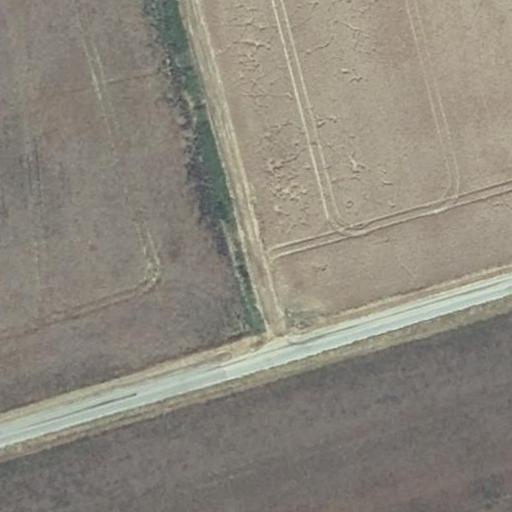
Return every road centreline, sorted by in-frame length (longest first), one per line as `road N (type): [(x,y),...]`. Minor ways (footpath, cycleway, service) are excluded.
road 1 (unclassified): [(0,437),(511,282)]
road 2 (track): [(275,354),(178,0)]
